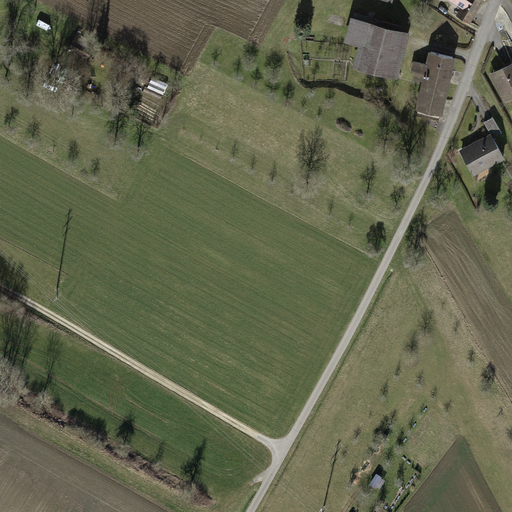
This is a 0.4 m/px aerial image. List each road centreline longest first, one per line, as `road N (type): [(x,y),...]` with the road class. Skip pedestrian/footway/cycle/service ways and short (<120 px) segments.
road 1 (track): [(294,448),(0,284)]
road 2 (track): [(407,229),(256,511)]
road 3 (residential): [(497,0),(407,229)]
